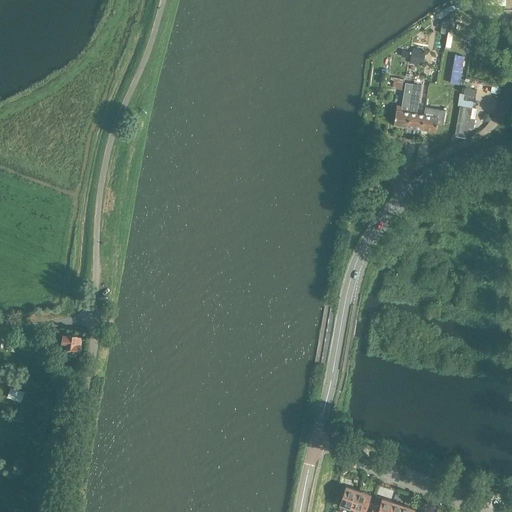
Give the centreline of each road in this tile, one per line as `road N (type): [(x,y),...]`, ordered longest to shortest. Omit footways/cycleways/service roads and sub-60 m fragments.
road 1 (tertiary): [(315,442),(349,281),(370,234),(402,196),(442,169),(511,150)]
road 2 (unclassified): [(67,511),(93,351),(90,321),(0,327)]
road 3 (residential): [(489,511),(315,442)]
